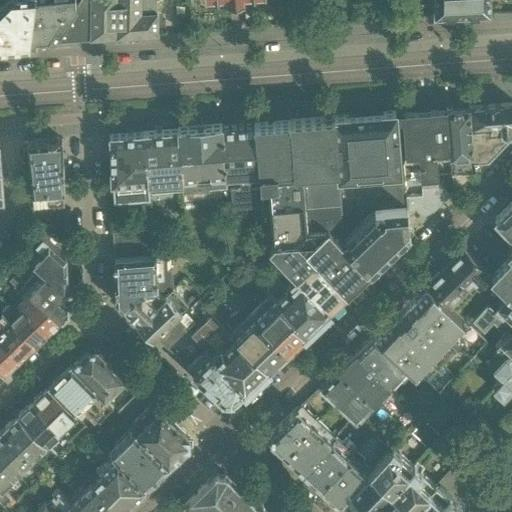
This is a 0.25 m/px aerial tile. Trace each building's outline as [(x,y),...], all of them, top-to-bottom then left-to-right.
[(3,0),(0,3),(0,45),(28,43),(29,47),(29,46),(34,0),(3,0)] [(34,0),(29,46),(35,46),(36,43),(55,41),(77,3),(72,0),(34,0)] [(79,0),(77,3),(55,41),(62,41),(64,41),(72,40),(73,40),(81,39),(81,40),(82,39),(90,39),(117,37),(116,0),(79,0)] [(116,0),(117,37),(158,34),(157,12),(155,12),(155,0),(116,0)] [(489,0),(434,0),(434,16),(489,13),(489,0)] [(497,104),(489,104),(491,128),(511,126),(511,103),(497,104)] [(485,105),(469,106),(471,130),(491,128),(489,104),(485,105)] [(446,108),(446,109),(448,132),(471,130),(469,106),(446,108)] [(427,111),(420,111),(402,113),(403,118),(404,136),(406,152),(403,158),(405,177),(405,184),(422,183),(422,176),(437,175),(438,175),(437,159),(450,158),(449,148),(448,132),(446,109),(427,111)] [(410,232),(409,232),(407,216),(406,197),(406,195),(405,184),(404,178),(405,177),(403,158),(402,147),(401,135),(399,113),(346,118),(338,119),(343,174),(348,173),(348,200),(350,247),(350,249),(370,270),(370,271),(410,232)] [(290,120),(297,205),(348,200),(348,173),(343,174),(338,119),(334,119),(334,116),(333,116),(322,117),(292,119),(290,119),(290,120)] [(262,209),(283,206),(297,205),(290,120),(257,123),(254,123),(258,172),(259,185),(261,205),(262,209)] [(248,172),(258,172),(254,123),(221,124),(226,174),(233,174),(234,182),(239,181),(240,187),(250,186),(248,172)] [(221,124),(194,126),(178,127),(178,129),(177,129),(181,186),(181,189),(182,189),(183,191),(227,188),(226,174),(221,124)] [(511,126),(491,128),(471,130),(474,171),(488,158),(508,137),(508,135),(510,135),(511,132),(511,126)] [(166,187),(181,186),(177,129),(146,132),(146,131),(144,131),(149,180),(150,191),(153,190),(152,180),(166,178),(166,187)] [(471,130),(448,132),(449,148),(450,158),(452,191),(453,192),(474,171),(471,130)] [(130,181),(149,180),(144,131),(142,132),(109,134),(111,183),(112,183),(112,191),(131,189),(130,181)] [(27,141),(31,175),(33,200),(40,199),(39,192),(48,191),(49,205),(64,204),(63,190),(63,178),(61,138),(27,141)] [(422,176),(422,183),(423,193),(422,193),(420,194),(410,195),(406,195),(406,197),(407,216),(414,210),(424,219),(428,215),(435,209),(450,195),(437,181),(437,175),(422,176)] [(259,185),(250,186),(240,187),(234,187),(236,207),(261,205),(259,185)] [(184,198),(184,212),(193,211),(192,197),(184,198)] [(348,200),(297,205),(283,206),(355,285),(370,270),(350,249),(350,247),(348,200)] [(505,292),(507,293),(511,288),(511,201),(510,204),(495,219),(511,236),(511,245),(508,249),(511,253),(511,255),(492,276),(507,290),(505,292)] [(267,245),(291,269),(329,308),(345,292),(346,293),(347,292),(355,285),(283,206),(262,209),(265,245),(267,245)] [(424,219),(414,210),(407,216),(409,232),(410,232),(418,223),(419,223),(424,219)] [(113,232),(114,244),(153,243),(152,229),(113,232)] [(31,256),(38,263),(66,288),(65,253),(42,231),(37,236),(37,237),(25,250),(31,256)] [(153,243),(114,244),(114,257),(154,254),(153,243)] [(229,248),(233,260),(249,246),(229,248)] [(446,265),(445,266),(467,287),(469,285),(470,286),(474,282),(478,286),(491,274),(464,247),(453,258),(450,264),(448,266),(446,265)] [(114,257),(115,282),(172,278),(172,269),(164,269),(163,253),(154,254),(114,257)] [(36,275),(27,284),(62,316),(67,311),(67,298),(66,298),(61,294),(66,288),(38,263),(31,270),(36,275)] [(437,273),(425,284),(449,305),(467,287),(445,266),(445,267),(446,268),(441,273),(437,273)] [(267,286),(277,297),(293,313),(294,322),(304,332),(305,334),(306,332),(311,327),(312,327),(323,316),(323,315),(328,311),(329,311),(330,310),(329,308),(291,269),(281,279),(278,276),(267,286)] [(11,292),(16,297),(48,330),(62,316),(27,284),(16,273),(10,280),(16,286),(11,292)] [(123,308),(124,307),(140,291),(173,288),(172,278),(115,282),(114,282),(115,297),(115,301),(116,301),(123,308)] [(375,333),(414,370),(421,376),(452,341),(468,324),(449,305),(425,284),(415,296),(414,295),(413,296),(414,297),(410,300),(409,299),(398,312),(397,311),(396,312),(397,313),(393,317),(392,316),(391,317),(381,328),(380,327),(379,328),(380,329),(376,333),(375,332),(375,333)] [(124,307),(138,320),(173,288),(140,291),(124,307)] [(173,288),(138,320),(138,321),(154,336),(188,304),(173,288)] [(500,317),(511,328),(511,326),(511,288),(507,293),(495,306),(491,303),(485,303),(473,316),(484,326),(493,316),(497,320),(500,317)] [(2,310),(3,312),(33,344),(48,330),(16,297),(2,310)] [(267,297),(251,313),(286,349),(304,332),(294,322),(293,313),(277,297),(271,302),(267,297)] [(0,308),(0,335),(20,356),(33,344),(3,312),(2,310),(0,308)] [(185,312),(178,319),(187,328),(194,321),(185,312)] [(212,313),(192,333),(246,390),(247,389),(246,389),(252,384),(265,373),(264,372),(269,368),(270,367),(269,366),(260,356),(253,355),(230,332),(212,313)] [(251,313),(230,332),(253,355),(260,356),(269,366),(286,349),(251,313)] [(187,328),(178,319),(158,339),(167,348),(187,328)] [(495,368),(504,376),(511,367),(511,326),(511,328),(497,342),(508,352),(495,366),(495,368)] [(246,390),(192,333),(191,333),(205,347),(186,365),(193,372),(192,372),(194,374),(194,373),(201,380),(201,381),(202,381),(214,392),(213,392),(214,393),(215,393),(222,400),(224,401),(224,400),(231,400),(232,400),(233,400),(244,389),(245,391),(246,390)] [(356,350),(355,350),(390,382),(396,375),(403,382),(414,370),(375,333),(374,333),(356,350)] [(0,335),(0,363),(6,370),(20,356),(0,335)] [(86,348),(71,363),(104,398),(110,393),(113,396),(125,384),(122,381),(126,376),(97,348),(86,348)] [(338,368),(337,368),(373,400),(380,406),(390,395),(383,389),(387,385),(394,391),(397,388),(390,382),(355,350),(338,367),(338,368)] [(71,363),(48,385),(78,416),(86,408),(99,421),(113,407),(104,398),(71,363)] [(511,387),(511,367),(504,376),(494,387),(504,396),(511,387)] [(319,385),(336,400),(363,424),(365,421),(359,415),(373,400),(337,368),(319,385)] [(48,385),(33,399),(63,430),(78,416),(48,385)] [(322,415),(336,400),(319,385),(305,399),(322,415)] [(117,411),(126,419),(149,397),(141,389),(117,411)] [(33,399),(17,414),(47,445),(63,430),(33,399)] [(131,426),(134,430),(168,464),(189,444),(189,434),(152,400),(128,424),(131,426)] [(275,442),(286,453),(315,423),(297,407),(274,430),(273,429),(271,431),(272,441),(274,443),(275,442)] [(2,429),(31,459),(38,453),(47,463),(56,454),(47,445),(17,414),(18,415),(3,429),(2,429)] [(511,417),(504,418),(502,426),(510,431),(511,429),(511,417)] [(296,464),(303,470),(332,439),(326,434),(329,429),(318,419),(315,423),(286,453),(297,464),(296,464)] [(0,430),(0,456),(16,474),(31,459),(2,429),(0,430)] [(111,452),(117,458),(145,486),(168,464),(134,430),(111,452)] [(309,475),(320,486),(349,455),(352,451),(353,451),(336,435),(332,439),(303,470),(308,475),(309,475)] [(352,488),(373,508),(414,463),(413,463),(401,452),(401,451),(392,443),(369,468),(351,488),(352,488)] [(337,503),(351,488),(369,468),(362,462),(359,465),(352,458),(356,455),(352,451),(349,455),(320,486),(331,496),(337,503)] [(0,456),(0,484),(8,493),(11,490),(5,485),(16,474),(0,456)] [(117,458),(94,479),(122,509),(129,502),(129,501),(145,486),(117,458)] [(373,508),(377,511),(408,511),(436,483),(414,463),(373,508)] [(449,511),(457,504),(473,487),(452,467),(436,483),(408,511),(449,511)] [(212,511),(237,485),(226,474),(216,473),(175,511),(212,511)] [(94,479),(71,501),(82,511),(118,511),(122,509),(94,479)] [(0,497),(4,502),(5,502),(9,507),(15,500),(8,493),(0,484),(0,497)] [(212,511),(244,511),(255,501),(249,495),(249,496),(237,485),(212,511)] [(53,497),(46,504),(54,511),(82,511),(71,501),(59,488),(51,495),(53,497)] [(266,511),(262,508),(262,507),(255,501),(244,511),(266,511)] [(54,511),(46,504),(46,503),(38,509),(40,511),(54,511)]
